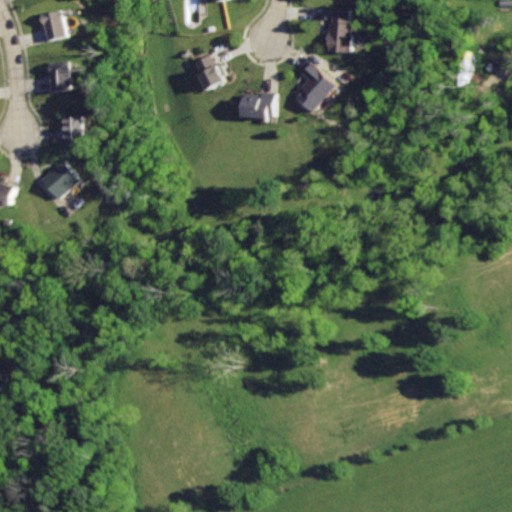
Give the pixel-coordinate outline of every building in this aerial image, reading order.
[(336,9),(333,50),(356,52),(358,11),(336,9)] [(43,16),(51,44),(72,38),(64,10),(43,16)] [(214,51),(194,64),(213,92),(232,80),(214,51)] [(51,64),(54,94),(77,92),(75,62),(51,64)] [(319,66),(308,80),(313,83),(301,98),(321,115),(344,86),(319,66)] [(248,97),(246,117),(281,120),(283,95),(261,93),(261,99),(248,97)] [(67,117),(67,145),(91,145),(91,117),(67,117)] [(65,160),(44,181),(62,199),(69,192),(83,178),(65,160)] [(0,180),(0,202),(18,206),(22,185),(0,180)]
